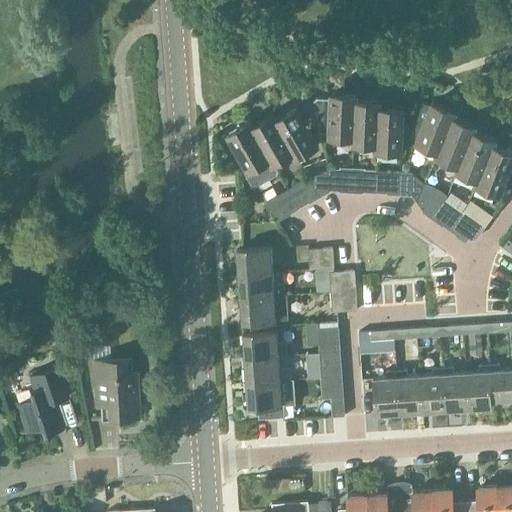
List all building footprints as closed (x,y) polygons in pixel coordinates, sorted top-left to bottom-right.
[(357,97),(333,96),(332,121),(321,120),(321,134),(331,134),(331,137),(355,138),(357,102),(357,97)] [(357,102),(355,138),(355,144),(379,145),(381,109),(381,103),(357,102)] [(419,122),(426,125),(420,142),(419,144),(440,152),(453,118),(455,112),(434,104),(432,108),(424,105),(425,103),(424,103),(419,122)] [(297,109),(276,121),(294,152),(297,157),(318,145),(297,109)] [(381,109),(379,145),(379,151),(403,152),(405,110),(381,109)] [(294,152),(276,121),(273,116),(253,128),(274,164),(274,163),(294,152)] [(453,118),(440,152),(438,157),(461,166),(474,132),(476,126),(453,118)] [(420,142),(426,125),(419,122),(415,140),(420,142)] [(274,164),(253,128),(250,123),(229,135),(250,171),(246,173),(255,187),(279,172),(274,163),(274,164)] [(474,132),(461,166),(459,171),(481,179),(494,146),(496,140),(474,132)] [(511,153),(494,146),(481,179),(479,185),(502,194),(511,167),(511,153)] [(340,192),(352,192),(353,168),(341,168),(341,169),(340,191),(340,192)] [(353,168),(352,192),(364,193),(364,192),(365,170),(365,169),(353,168)] [(341,169),(319,171),(330,191),(340,191),(341,169)] [(388,171),(365,170),(364,192),(387,193),(388,171)] [(319,171),(308,177),(320,198),(331,192),(330,191),(319,171)] [(387,195),(399,195),(401,171),(389,171),(388,171),(387,193),(387,195)] [(401,171),(399,195),(411,196),(411,194),(413,173),(413,172),(401,171)] [(424,183),(413,173),(411,194),(423,211),(436,192),(446,198),(448,196),(439,189),(424,183)] [(308,177),(298,183),(298,184),(309,203),(309,204),(320,198),(308,177)] [(298,184),(278,195),(289,214),(309,203),(298,184)] [(433,219),(446,199),(446,198),(436,192),(423,211),(423,212),(433,219)] [(267,201),(279,222),(289,216),(289,214),(278,195),(277,195),(267,201)] [(456,206),(446,199),(433,219),(443,226),(443,225),(456,207),(456,206)] [(469,217),(456,207),(443,225),(457,235),(469,217)] [(456,236),(466,242),(480,222),(470,215),(469,217),(457,235),(456,236)] [(503,246),(511,253),(511,241),(508,239),(503,246)] [(239,274),(275,272),(273,247),(237,250),(239,274)] [(311,269),(335,267),(334,247),(309,249),(311,269)] [(334,291),(358,289),(356,269),(332,271),(334,291)] [(275,272),(239,274),(241,299),(285,295),(285,294),(284,283),(276,284),(275,272)] [(358,289),(334,291),(335,311),(359,310),(358,289)] [(288,294),(285,294),(285,295),(241,299),(242,322),(290,319),(288,294)] [(49,310),(54,325),(65,322),(60,307),(49,310)] [(494,322),(494,332),(511,331),(510,321),(494,322)] [(463,324),(464,334),(480,333),(480,323),(463,324)] [(0,326),(0,337),(13,334),(10,324),(0,326)] [(447,326),(448,335),(464,334),(463,324),(447,326)] [(321,338),(340,336),(339,326),(320,328),(321,338)] [(434,327),(418,328),(419,337),(435,336),(434,327)] [(419,337),(418,328),(402,329),(403,338),(419,337)] [(387,330),(371,331),(371,340),(387,339),(387,330)] [(286,342),(279,342),(279,332),(243,334),(245,359),(280,356),(280,354),(287,354),(286,342)] [(245,359),(247,383),(282,380),(292,380),(291,368),(281,369),(280,356),(245,359)] [(131,371),(131,357),(94,359),(96,390),(101,390),(102,418),(139,417),(137,371),(131,371)] [(500,364),(488,365),(491,400),(511,398),(511,368),(501,370),(500,364)] [(55,402),(69,397),(59,365),(30,375),(35,389),(30,390),(33,398),(19,402),(28,431),(42,427),(44,434),(64,427),(55,402)] [(324,377),(342,376),(342,365),(323,367),(324,377)] [(477,372),(466,372),(469,408),(491,406),(491,400),(488,365),(477,365),(477,372)] [(454,367),(444,368),(447,409),(469,408),(466,372),(455,373),(454,367)] [(447,409),(444,368),(434,368),(434,375),(422,376),(424,411),(447,409)] [(424,411),(422,376),(410,377),(409,370),(398,371),(401,413),(424,411)] [(401,413),(398,371),(386,372),(386,378),(373,379),(376,414),(401,413)] [(342,376),(324,377),(325,400),(344,399),(342,376)] [(284,405),(282,380),(247,383),(249,407),(284,405)] [(511,511),(511,486),(497,488),(498,511),(511,511)] [(498,511),(497,488),(477,489),(478,504),(468,504),(468,511),(498,511)] [(432,490),(433,511),(464,511),(464,502),(453,503),(452,489),(432,490)] [(433,511),(432,490),(413,491),(414,505),(403,506),(403,511),(433,511)] [(386,496),(366,497),(367,511),(397,511),(397,509),(387,510),(386,496)] [(367,511),(366,497),(347,499),(347,511),(367,511)] [(307,511),(307,502),(273,505),(273,511),(307,511)] [(317,511),(329,511),(329,503),(317,504),(317,511)]
